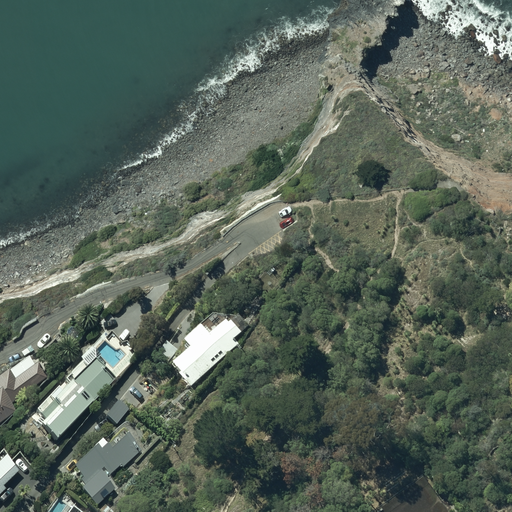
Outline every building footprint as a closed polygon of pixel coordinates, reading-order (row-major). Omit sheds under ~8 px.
[(410,315),(454,301),(455,306),(492,293),(482,264),(480,265),(478,259),(468,261),(464,249),(454,252),(451,240),(411,254),(414,264),(407,266),(415,289),(403,293),(410,315)] [(173,369),(191,389),(238,346),(235,342),(249,330),(235,314),(208,338),(201,331),(185,345),(192,352),(173,369)] [(30,420),(57,444),(135,359),(109,335),(30,420)] [(401,351),(421,402),(429,398),(426,390),(432,388),(435,397),(442,394),(438,386),(441,385),(440,382),(445,380),(442,372),(454,368),(452,362),(453,362),(448,350),(445,351),(439,336),(401,351)] [(168,340),(155,356),(164,363),(177,348),(168,340)] [(469,340),(460,344),(467,362),(477,357),(469,340)] [(6,372),(0,376),(0,423),(13,415),(9,409),(47,384),(36,368),(13,383),(6,372)] [(118,401),(105,414),(116,425),(129,411),(118,401)] [(83,495),(96,510),(117,492),(109,483),(141,456),(122,432),(75,471),(90,489),(83,495)] [(496,446),(487,451),(494,463),(503,457),(496,446)] [(2,455),(0,457),(0,511),(8,511),(39,479),(18,457),(10,464),(2,455)]
